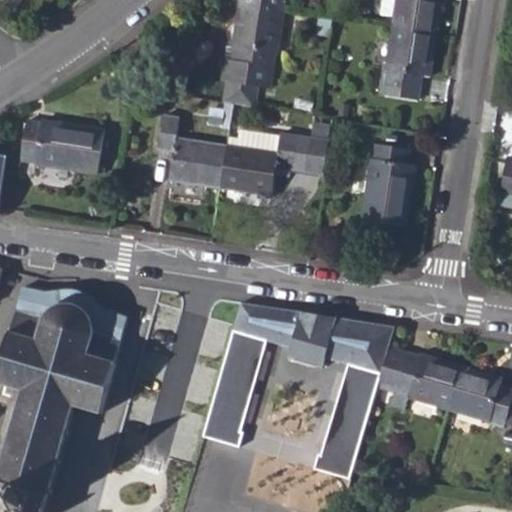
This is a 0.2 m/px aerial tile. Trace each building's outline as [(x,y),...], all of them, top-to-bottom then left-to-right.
[(283,10),(284,0),(240,0),(240,3),(283,10)] [(435,33),(440,0),(395,0),(392,26),(435,33)] [(234,103),(267,108),(283,10),(240,3),(231,58),(227,58),(220,101),(234,103)] [(322,34),(326,19),(317,17),(314,32),(322,34)] [(39,32),(55,20),(46,26),(44,26),(42,27),(39,28),(32,37),(39,32)] [(385,67),(389,68),(385,92),(417,97),(421,73),(429,74),(435,33),(392,26),(385,67)] [(211,123),(232,124),(233,107),(212,106),(211,123)] [(227,146),(177,138),(180,118),(163,115),(158,149),(173,151),(169,179),(220,187),(227,146)] [(272,195),(277,167),(323,174),(332,119),(316,116),(315,116),(311,135),(280,130),(280,135),(239,129),(238,138),(228,137),(227,146),(220,187),(272,195)] [(35,161),(35,164),(97,174),(104,130),(42,119),(41,122),(27,119),(20,158),(35,161)] [(406,227),(416,165),(408,163),(410,149),(377,144),(375,158),(372,158),(363,221),(406,227)] [(511,157),(507,157),(501,195),(511,196),(511,157)] [(10,331),(0,365),(0,381),(22,388),(15,414),(12,413),(11,418),(13,419),(6,443),(3,442),(2,446),(5,447),(0,464),(0,506),(3,507),(2,510),(6,511),(7,508),(14,511),(18,511),(41,511),(48,491),(51,492),(52,488),(49,487),(56,462),(59,463),(60,458),(57,458),(65,433),(68,433),(69,429),(66,428),(74,403),(101,411),(115,361),(113,361),(126,317),(111,312),(102,308),(89,298),(83,295),(80,294),(72,292),(64,291),(46,292),(43,292),(25,287),(12,332),(10,331)] [(213,324),(223,326),(227,305),(203,299),(198,321),(213,324)] [(238,447),(242,431),(239,430),(266,342),(290,349),(287,359),(317,368),(320,358),(347,367),(320,455),(317,455),(312,470),(349,481),(351,471),(377,386),(389,349),(396,326),(333,317),(330,327),(300,318),(301,312),(240,302),(202,436),(238,447)] [(300,318),(330,327),(333,317),(301,312),(300,318)] [(187,319),(184,332),(211,337),(213,324),(198,321),(187,319)] [(408,396),(407,398),(448,411),(461,367),(420,355),(419,358),(389,349),(377,386),(408,396)] [(488,423),(489,420),(503,424),(511,395),(511,389),(499,386),(501,379),(461,367),(448,411),(488,423)] [(174,459),(192,392),(180,389),(177,402),(154,396),(140,450),(174,459)] [(511,427),(511,395),(503,424),(511,427)]
